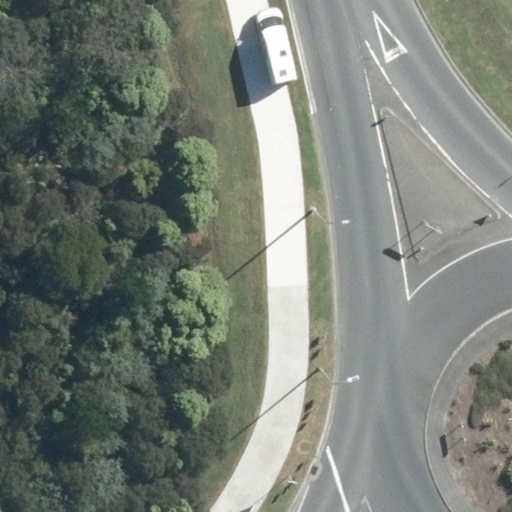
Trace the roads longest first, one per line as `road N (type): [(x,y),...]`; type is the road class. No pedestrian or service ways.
road 1 (tertiary): [(372,366),(320,0)]
road 2 (tertiary): [(337,0),(398,106),(511,233)]
road 3 (secondary): [(372,366),(410,312),(479,273),(511,268)]
